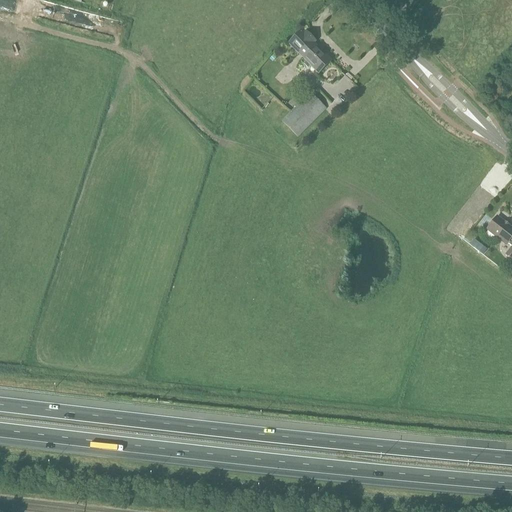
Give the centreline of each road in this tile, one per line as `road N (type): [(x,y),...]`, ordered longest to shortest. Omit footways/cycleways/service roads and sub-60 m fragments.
road 1 (motorway): [(511,458),(0,404)]
road 2 (motorway): [(0,430),(511,484)]
road 3 (secondary): [(400,45),(443,98),(507,147)]
road 4 (secondary): [(507,147),(400,45)]
